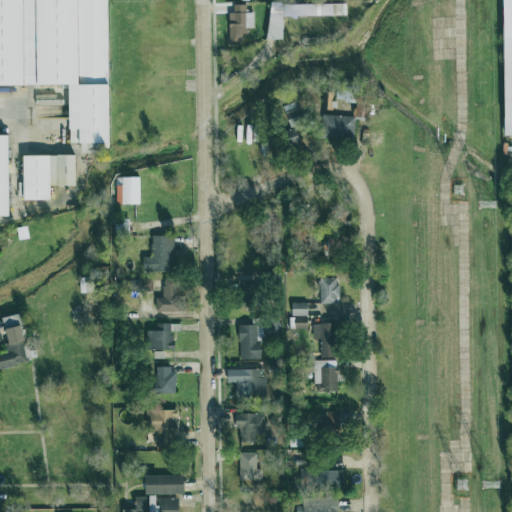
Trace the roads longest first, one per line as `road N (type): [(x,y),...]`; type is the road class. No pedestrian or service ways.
road 1 (residential): [(203,0),(208,511)]
road 2 (residential): [(354,176),(367,214),(373,511)]
road 3 (residential): [(354,176),(318,169),(205,210)]
